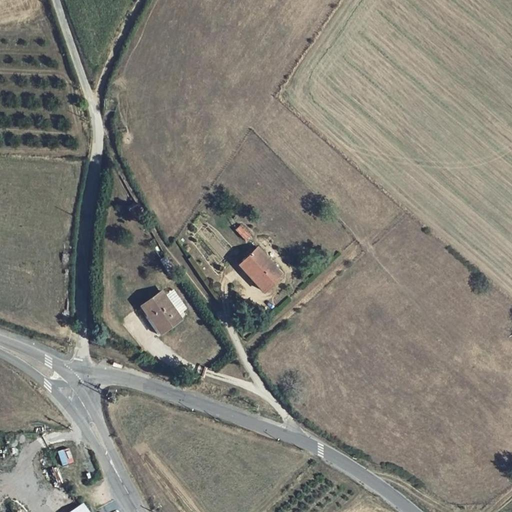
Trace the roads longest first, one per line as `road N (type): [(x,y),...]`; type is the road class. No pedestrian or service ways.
road 1 (unclassified): [(57,0),(94,117),(78,375)]
road 2 (tertiary): [(412,511),(366,476),(293,438),(149,386),(78,375)]
road 3 (tertiary): [(48,371),(72,395),(137,511)]
road 4 (unknown): [(263,383),(209,376),(134,335)]
